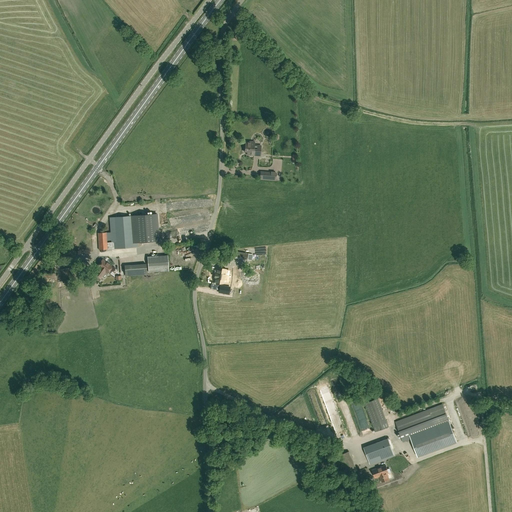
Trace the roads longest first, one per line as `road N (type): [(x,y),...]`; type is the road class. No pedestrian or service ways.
road 1 (unclassified): [(208,511),(194,290),(218,196),(221,32),(241,0)]
road 2 (primary): [(0,304),(219,0)]
road 3 (unclassified): [(0,285),(209,0)]
road 4 (track): [(479,130),(396,119),(312,94),(230,15)]
